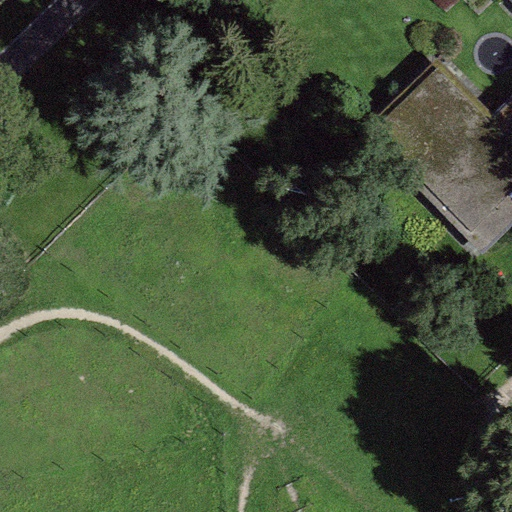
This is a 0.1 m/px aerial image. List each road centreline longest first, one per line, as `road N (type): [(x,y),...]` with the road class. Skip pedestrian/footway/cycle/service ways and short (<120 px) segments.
road 1 (unknown): [(374,511),(132,327),(95,317),(33,317),(0,338)]
road 2 (unknown): [(511,409),(418,511)]
